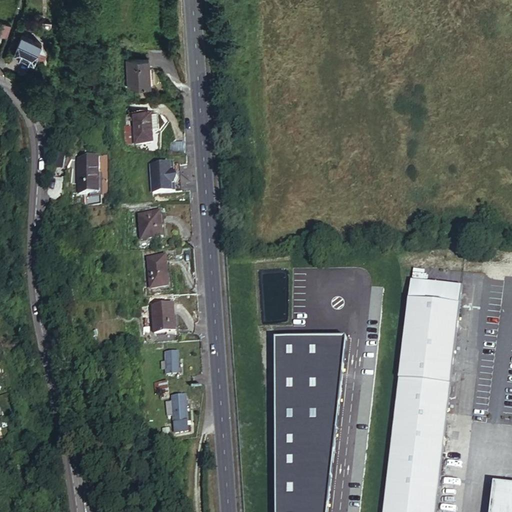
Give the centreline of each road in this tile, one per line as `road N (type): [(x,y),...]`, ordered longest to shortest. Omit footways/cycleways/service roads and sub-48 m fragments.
road 1 (tertiary): [(74,479),(38,281),(36,135),(20,98),(0,87)]
road 2 (tertiary): [(192,0),(211,260)]
road 3 (tertiary): [(228,511),(211,260)]
road 4 (unknown): [(480,435),(487,304)]
